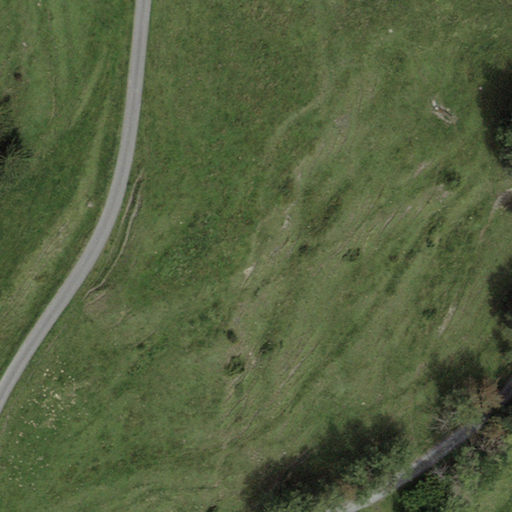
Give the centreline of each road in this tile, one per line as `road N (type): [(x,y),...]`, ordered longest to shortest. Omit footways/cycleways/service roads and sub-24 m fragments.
road 1 (unclassified): [(149,0),(119,208),(0,396)]
road 2 (track): [(511,385),(432,458),(340,511)]
